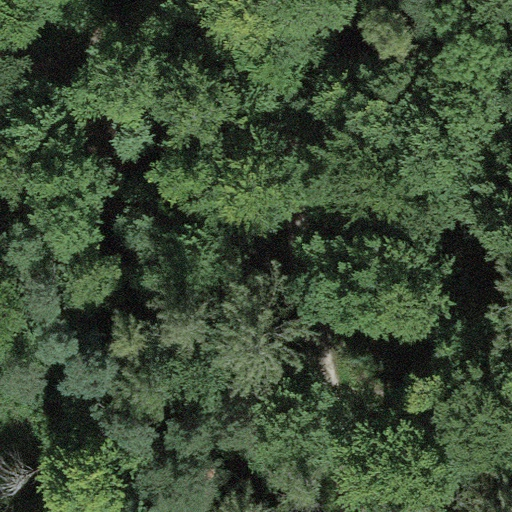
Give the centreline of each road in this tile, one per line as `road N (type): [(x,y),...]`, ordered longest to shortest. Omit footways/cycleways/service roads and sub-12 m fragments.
road 1 (track): [(348,511),(300,234),(297,160),(333,0)]
road 2 (track): [(0,83),(99,47),(180,0)]
